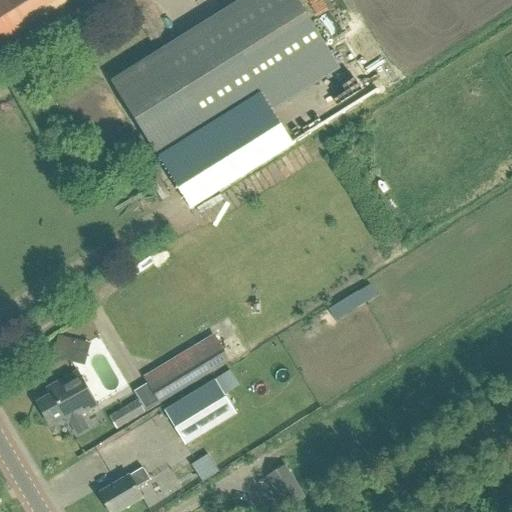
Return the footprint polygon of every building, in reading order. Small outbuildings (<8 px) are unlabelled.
[(16,47),(92,0),(0,0),(0,50),(14,43),(16,47)] [(304,0),(243,0),(111,83),(159,159),(335,49),(304,0)] [(372,283),(328,307),(335,321),(380,297),(372,283)] [(76,363),(81,342),(58,336),(52,357),(76,363)] [(149,385),(160,403),(230,360),(219,342),(149,385)] [(87,428),(80,415),(96,406),(76,371),(47,388),(51,394),(36,403),(50,427),(65,417),(68,423),(69,422),(77,434),(87,428)] [(225,396),(216,380),(164,412),(185,446),(237,415),(225,396)] [(117,428),(145,412),(138,399),(110,416),(117,428)] [(208,455),(191,466),(201,483),(219,473),(208,455)] [(286,509),(304,498),(284,466),(266,476),(286,509)] [(147,480),(140,468),(98,493),(109,511),(118,511),(141,498),(135,487),(147,480)]
